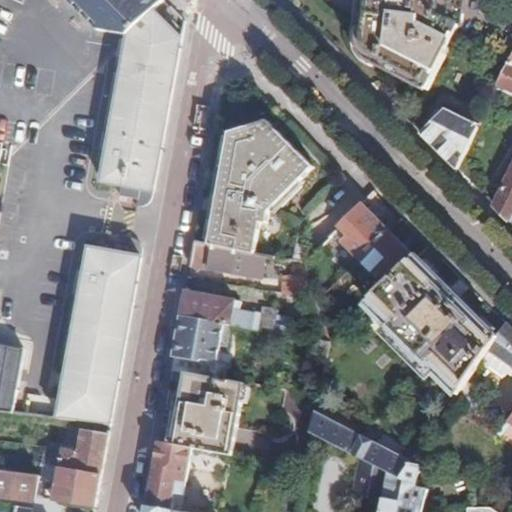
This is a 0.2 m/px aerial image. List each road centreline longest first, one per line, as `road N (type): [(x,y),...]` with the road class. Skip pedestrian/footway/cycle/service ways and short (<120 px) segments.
road 1 (unclassified): [(215,0),(116,511)]
road 2 (tertiary): [(232,0),(511,277)]
